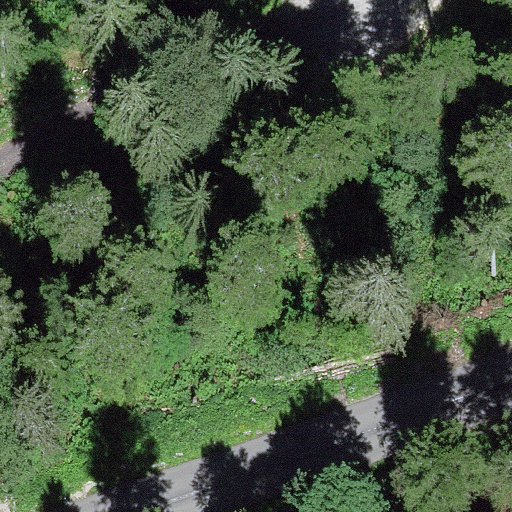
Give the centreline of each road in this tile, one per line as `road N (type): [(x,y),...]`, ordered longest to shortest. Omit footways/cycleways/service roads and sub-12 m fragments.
road 1 (track): [(0,169),(338,0)]
road 2 (tertiary): [(165,511),(511,385)]
